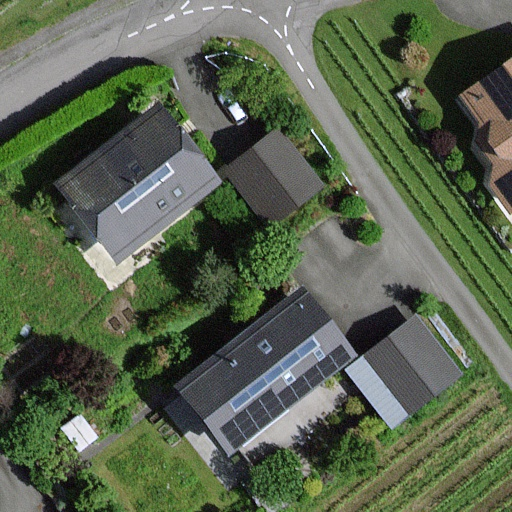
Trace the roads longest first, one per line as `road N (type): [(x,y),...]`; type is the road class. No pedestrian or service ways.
road 1 (unclassified): [(511,368),(249,0)]
road 2 (unclassified): [(0,105),(109,38),(219,0)]
